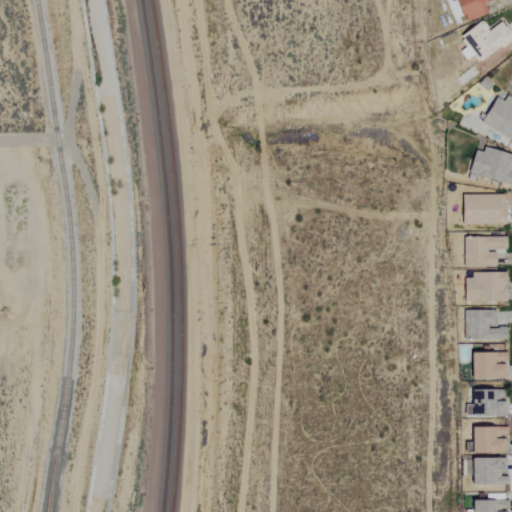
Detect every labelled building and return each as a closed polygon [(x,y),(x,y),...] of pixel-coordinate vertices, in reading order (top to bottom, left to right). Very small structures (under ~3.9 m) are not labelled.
[(449,0),(460,24),(485,13),(481,4),(489,0),(488,0),(449,0)] [(499,22),(485,31),(479,21),(457,35),(474,62),(510,40),(499,22)] [(511,109),(508,107),(511,101),(504,97),(501,102),(491,96),(476,123),(511,142),(511,109)] [(470,151),(465,175),(507,184),(511,159),(511,155),(480,149),(479,152),(470,151)] [(503,225),(502,195),(458,196),(458,225),(503,225)] [(502,237),(469,237),(469,267),(493,267),(493,250),(502,250),(502,237)] [(467,273),(467,279),(461,279),(461,303),(503,303),(502,273),(467,273)] [(493,311),(461,311),(461,340),(503,340),(504,325),(493,325),(493,311)] [(476,417),(502,417),(503,402),(496,402),(496,391),(476,391),(476,417)] [(474,416),(475,392),(466,392),(465,416),(474,416)] [(503,420),(489,421),(489,439),(503,439),(503,420)] [(503,454),(503,440),(488,440),(488,428),(465,428),(466,455),(503,454)] [(503,475),(503,460),(467,459),(466,485),(504,486),(504,475),(503,475)] [(466,501),(466,511),(503,511),(504,501),(466,501)]
